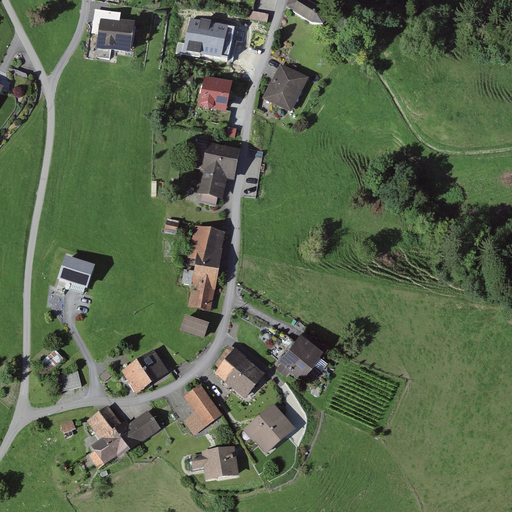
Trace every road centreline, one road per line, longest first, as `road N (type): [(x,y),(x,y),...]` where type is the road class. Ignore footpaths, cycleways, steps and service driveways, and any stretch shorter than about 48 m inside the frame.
road 1 (residential): [(21,418),(78,403),(143,400),(183,385),(208,361),(230,289),(250,103),(283,0)]
road 2 (unclassified): [(21,418),(49,88)]
